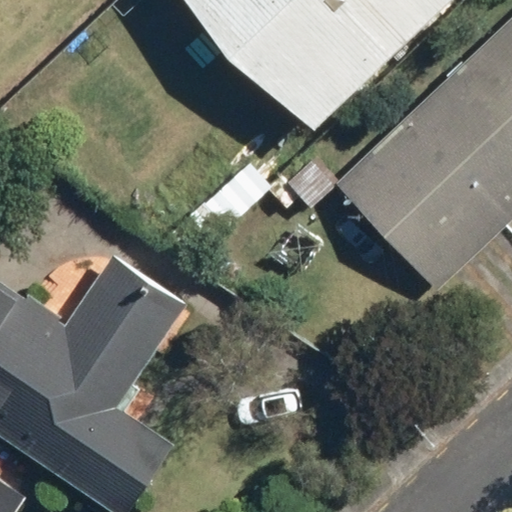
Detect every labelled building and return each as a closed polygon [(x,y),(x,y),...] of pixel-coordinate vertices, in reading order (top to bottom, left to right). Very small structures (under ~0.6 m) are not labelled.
[(204,0),(243,52),(327,124),(456,0),(204,0)] [(511,14),(335,183),(434,287),(465,258),(490,234),(511,212),(511,14)] [(317,152),(288,181),(310,203),(340,175),(317,152)] [(252,157),(153,245),(185,262),(274,182),(252,157)] [(0,279),(0,437),(111,511),(120,511),(170,439),(115,402),(183,301),(109,251),(62,321),(3,281),(0,279)] [(0,511),(8,511),(21,492),(0,477),(0,511)]
